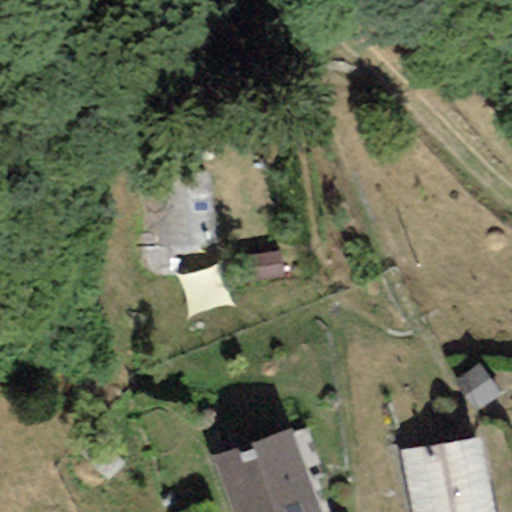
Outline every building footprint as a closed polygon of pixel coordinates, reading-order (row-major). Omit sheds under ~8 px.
[(215,246),(207,172),(143,180),(151,253),(215,246)] [(280,275),(276,252),(247,257),(250,280),(280,275)] [(496,396),(478,367),(455,381),(473,410),(496,396)] [(316,511),(287,433),(212,461),(230,511),(316,511)] [(493,511),(479,439),(399,454),(410,511),(493,511)]
